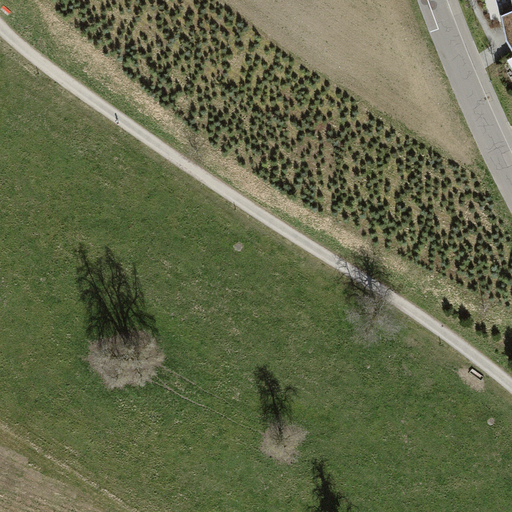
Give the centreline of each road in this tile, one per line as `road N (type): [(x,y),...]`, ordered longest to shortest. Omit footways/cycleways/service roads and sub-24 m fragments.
road 1 (track): [(511,394),(453,343),(52,78),(0,35)]
road 2 (residential): [(430,0),(511,192)]
